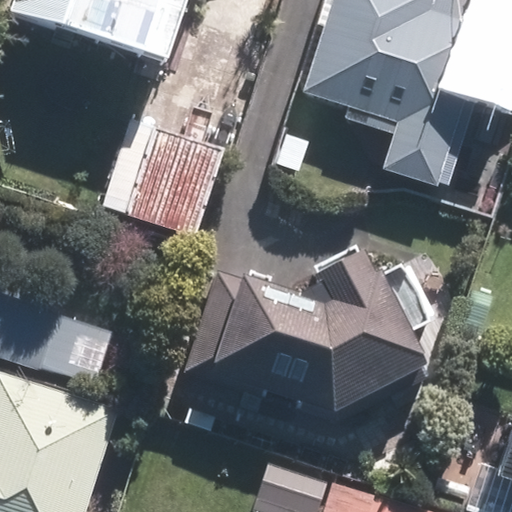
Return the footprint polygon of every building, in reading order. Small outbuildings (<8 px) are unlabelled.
[(22,0),(16,19),(173,72),(197,0),(22,0)] [(461,0),(334,0),(304,97),(350,111),(346,124),(394,140),(383,175),(438,193),(454,141),(463,144),(479,94),(511,104),(511,0),(486,0),(484,7),(461,0)] [(229,155),(135,126),(108,213),(202,243),(229,155)] [(366,258),(365,256),(360,256),(354,258),(348,260),(341,262),(335,265),(329,269),(323,273),(319,279),(319,281),(318,282),(323,291),(299,304),(223,277),(189,377),(338,427),(435,379),(385,277),(380,280),(369,258),(366,258)] [(495,296),(454,282),(435,337),(476,351),(495,296)] [(72,378),(88,330),(85,330),(63,322),(64,321),(0,299),(0,358),(47,373),(47,372),(48,371),(69,378),(72,378)] [(0,511),(75,511),(107,416),(0,381),(0,511)] [(511,511),(511,455),(506,473),(490,467),(475,511),(511,511)] [(320,511),(330,482),(269,463),(254,510),(258,511),(320,511)] [(378,501),(336,488),(328,511),(428,511),(380,497),(378,501)]
